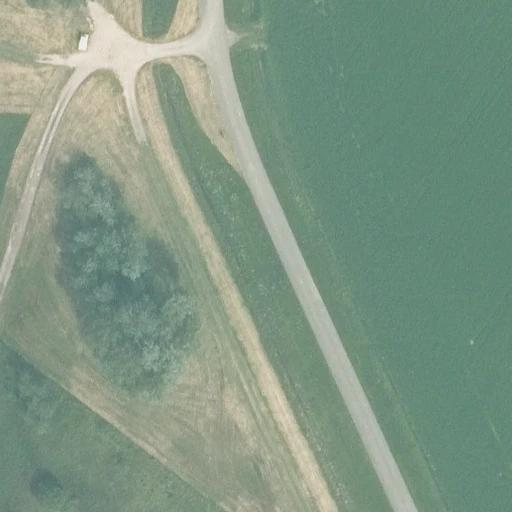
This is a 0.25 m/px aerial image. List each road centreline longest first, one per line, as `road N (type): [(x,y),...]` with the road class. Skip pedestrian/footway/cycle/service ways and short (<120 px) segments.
road 1 (unclassified): [(406,511),(236,140),(203,41),(199,0)]
road 2 (track): [(0,289),(63,103),(100,57)]
